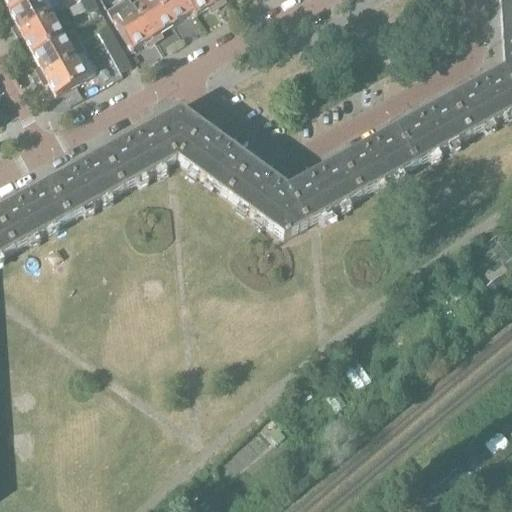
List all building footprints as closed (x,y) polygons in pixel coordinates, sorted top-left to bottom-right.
[(0,0),(0,2),(8,16),(36,0),(0,0)] [(36,0),(8,16),(19,37),(50,21),(38,0),(36,0)] [(97,11),(90,0),(87,0),(80,4),(85,14),(97,11)] [(171,29),(152,0),(132,13),(150,42),(171,29)] [(152,0),(171,29),(190,16),(180,0),(152,0)] [(180,0),(190,16),(193,20),(214,7),(209,0),(180,0)] [(511,0),(496,0),(499,32),(511,31),(511,0)] [(112,26),(130,55),(150,42),(132,13),(112,26)] [(19,37),(23,44),(31,58),(61,42),(50,21),(19,37)] [(113,41),(106,28),(98,37),(103,46),(113,41)] [(502,76),(501,77),(511,95),(511,31),(499,32),(502,76)] [(113,41),(103,46),(119,77),(130,71),(113,41)] [(31,58),(42,79),(73,63),(61,42),(31,58)] [(55,101),(85,84),(73,63),(42,79),(55,101)] [(468,142),(477,137),(511,117),(511,95),(501,77),(448,106),(468,142)] [(414,172),(468,142),(448,106),(394,136),(414,172)] [(178,118),(101,160),(121,197),(163,174),(176,167),(178,118)] [(176,167),(225,203),(250,169),(178,118),(176,167)] [(394,136),(340,165),(360,201),(414,172),(394,136)] [(101,160),(46,189),(67,226),(121,197),(101,160)] [(306,231),(360,201),(340,165),(286,195),(306,231)] [(225,203),(270,235),(282,244),(306,231),(286,195),(250,169),(225,203)] [(46,189),(0,214),(0,232),(13,256),(67,226),(46,189)] [(0,232),(0,262),(13,256),(0,232)]
